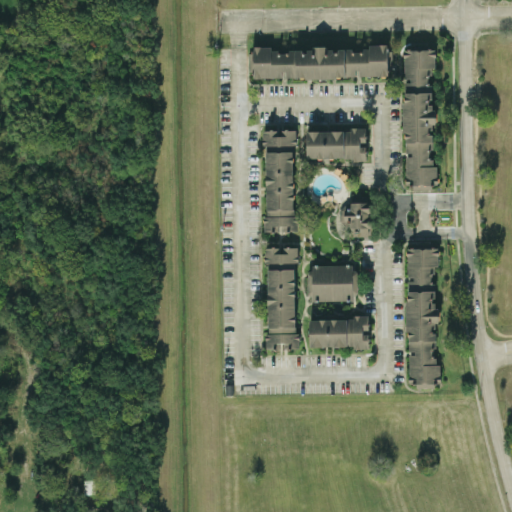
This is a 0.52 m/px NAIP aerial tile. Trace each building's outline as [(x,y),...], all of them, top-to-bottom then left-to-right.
[(389,76),(389,44),(369,43),(369,48),(255,48),(255,52),(250,52),(250,77),(284,77),(284,76),(389,76)] [(405,184),(434,184),(434,48),(404,48),(404,153),(405,153),(405,184)] [(307,129),(307,158),(366,157),(365,128),(307,129)] [(295,129),(265,129),(266,231),(296,230),(295,129)] [(352,236),(370,235),(370,201),(351,201),(351,205),(341,206),(341,225),(352,225),(352,236)] [(268,348),(296,348),(295,262),(298,262),(298,246),(267,246),(268,348)] [(407,247),(409,385),(437,385),(436,322),(437,322),(436,247),(407,247)] [(355,299),(355,264),(309,264),(309,300),(355,299)] [(309,317),(310,347),(369,346),(369,317),(309,317)]
